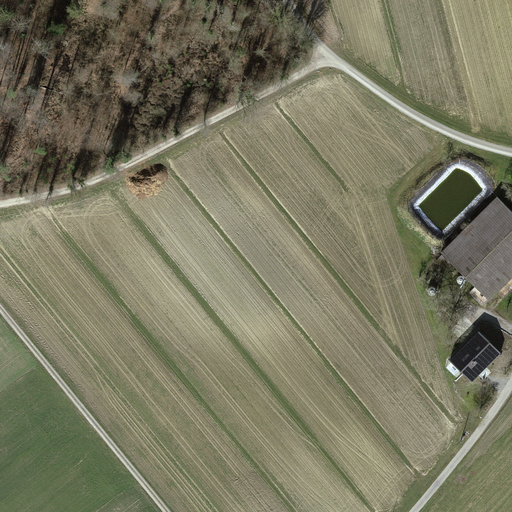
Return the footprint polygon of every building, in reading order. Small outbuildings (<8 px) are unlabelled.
[(511,210),(498,196),(442,252),(490,300),(498,291),(493,286),(511,267),(511,210)] [(445,269),(451,262),(443,254),(436,260),(445,269)] [(511,267),(493,286),(498,291),(511,277),(511,267)] [(430,283),(436,277),(432,272),(426,279),(430,283)] [(481,334),(453,362),(470,379),(498,351),(481,334)]
